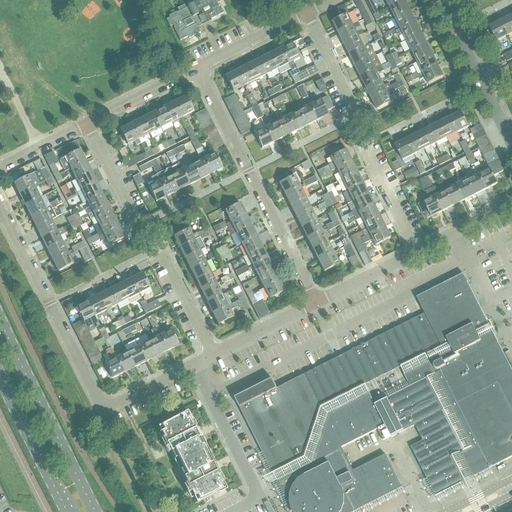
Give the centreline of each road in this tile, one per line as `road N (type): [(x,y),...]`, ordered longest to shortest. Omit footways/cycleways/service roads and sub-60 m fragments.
road 1 (residential): [(212,354),(121,402),(99,400),(0,204)]
road 2 (residential): [(197,68),(313,301)]
road 3 (secondary): [(94,511),(0,326)]
road 4 (secondary): [(0,372),(65,511)]
road 5 (residential): [(438,0),(504,129)]
road 6 (residential): [(86,123),(197,68)]
road 7 (residential): [(197,68),(306,11)]
